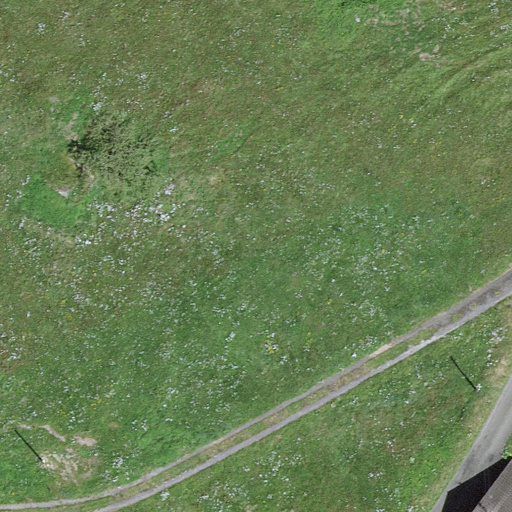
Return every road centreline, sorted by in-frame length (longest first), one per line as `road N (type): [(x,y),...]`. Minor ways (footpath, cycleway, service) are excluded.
road 1 (track): [(58,511),(115,497),(196,460),(511,279)]
road 2 (track): [(511,400),(447,511)]
